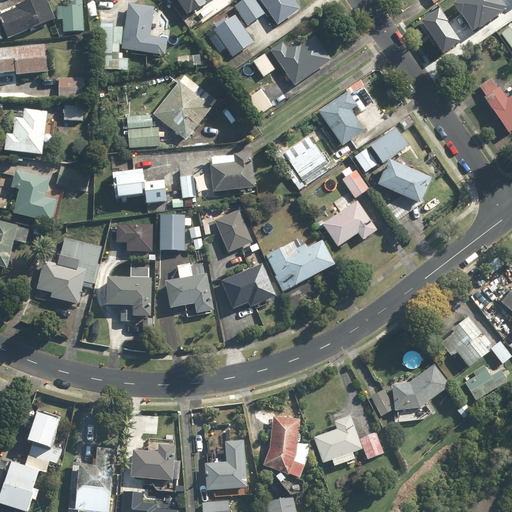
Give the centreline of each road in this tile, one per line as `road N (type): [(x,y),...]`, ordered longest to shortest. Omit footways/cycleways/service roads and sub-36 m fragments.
road 1 (residential): [(511,211),(348,333),(275,364),(150,384),(73,372),(0,347)]
road 2 (residential): [(364,0),(511,211)]
